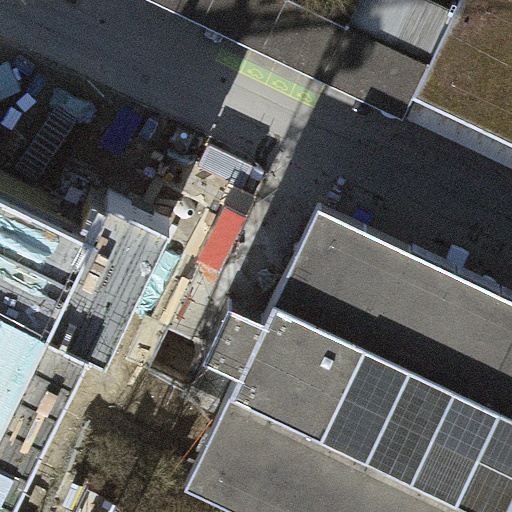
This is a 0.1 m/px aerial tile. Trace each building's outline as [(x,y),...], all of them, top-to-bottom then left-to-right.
[(346,23),(296,0),(157,0),(321,77),(346,23)] [(436,0),(357,0),(346,23),(321,77),(404,115),(414,95),(420,82),(455,9),(436,0)] [(511,0),(458,0),(455,9),(420,82),(414,95),(511,141),(511,0)] [(511,141),(414,95),(404,115),(511,165),(511,141)] [(110,206),(0,154),(0,511),(18,511),(95,350),(111,357),(173,226),(114,198),(110,206)] [(511,286),(315,193),(262,306),(231,291),(206,342),(241,359),(196,453),(185,476),(262,511),(498,511),(511,484),(511,286)]
